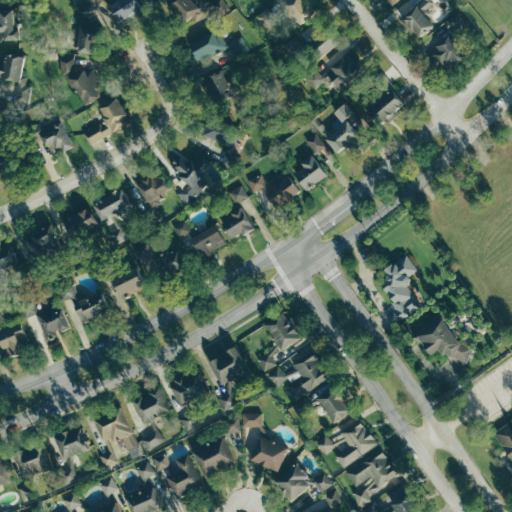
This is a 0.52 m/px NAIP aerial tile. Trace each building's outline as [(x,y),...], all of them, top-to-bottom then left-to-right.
[(89,21),(98,0),(85,0),(80,12),(85,15),(71,44),(93,54),(105,29),(89,21)] [(122,22),(142,8),(136,0),(118,0),(110,6),(122,22)] [(204,11),(195,0),(172,0),(171,1),(189,23),(204,11)] [(215,0),(209,3),(216,16),(228,9),(222,0),(215,0)] [(254,18),(276,42),(298,21),(301,24),(316,11),(306,0),(290,0),(275,15),(266,6),(254,18)] [(423,11),(434,4),(431,0),(426,0),(400,16),(414,39),(433,27),(423,11)] [(0,39),(17,39),(17,8),(0,8),(0,39)] [(315,65),(339,41),(327,29),(303,53),(315,65)] [(189,45),(198,61),(223,47),(214,31),(189,45)] [(432,39),(441,68),(462,61),(452,33),(432,39)] [(234,56),(247,51),(242,36),(229,41),(234,56)] [(305,78),(315,89),(326,80),(335,90),(362,66),(348,51),(321,75),(316,68),(305,78)] [(18,104),(33,104),(32,86),(30,86),(30,55),(10,56),(10,64),(0,64),(0,78),(18,78),(18,104)] [(103,95),(88,66),(68,77),(83,105),(103,95)] [(216,105),(234,98),(222,70),(204,78),(216,105)] [(377,126),(405,100),(384,78),(377,85),(382,90),(361,110),(377,126)] [(130,123),(118,97),(99,106),(105,120),(86,129),(91,141),(130,123)] [(324,138),(338,155),(362,135),(348,117),(353,113),(345,102),(334,111),(343,122),(324,138)] [(42,138),(52,157),(74,144),(58,115),(29,131),(35,143),(42,138)] [(203,135),(231,146),(239,127),(211,115),(203,135)] [(325,148),(320,134),(307,139),(313,153),(325,148)] [(0,154),(0,156),(11,174),(35,159),(23,140),(0,154)] [(206,183),(200,177),(210,165),(195,152),(187,162),(179,155),(169,166),(188,181),(177,194),(189,204),(206,183)] [(305,189),(327,176),(314,153),(302,161),(305,166),(296,171),(305,189)] [(0,184),(9,181),(2,164),(0,164),(0,184)] [(139,177),(144,198),(168,192),(163,171),(139,177)] [(254,192),(267,185),(261,174),(249,180),(254,192)] [(297,193),(286,177),(267,190),(278,206),(297,193)] [(249,195),(242,184),(229,193),(236,204),(249,195)] [(94,204),(103,220),(131,205),(122,189),(94,204)] [(100,228),(90,207),(64,219),(74,240),(100,228)] [(222,222),(235,240),(254,225),(241,207),(222,222)] [(179,238),(191,232),(185,220),(173,225),(179,238)] [(192,237),(203,257),(226,244),(216,224),(192,237)] [(36,259),(61,246),(50,225),(25,238),(36,259)] [(124,228),(110,234),(116,245),(129,239),(124,228)] [(0,247),(0,291),(10,288),(3,269),(18,263),(11,243),(0,247)] [(189,270),(179,248),(158,257),(168,279),(189,270)] [(398,319),(420,308),(405,278),(417,272),(408,255),(380,269),(388,284),(383,287),(398,319)] [(113,278),(122,296),(146,285),(138,267),(113,278)] [(103,293),(80,301),(73,281),(58,286),(63,301),(73,297),(82,322),(110,312),(103,293)] [(71,328),(58,301),(34,312),(47,339),(71,328)] [(301,338),(286,311),(266,323),(281,349),(301,338)] [(0,340),(6,357),(24,351),(21,343),(28,341),(22,323),(0,331),(0,340)] [(330,377),(311,345),(266,370),(276,387),(284,383),(293,398),(330,377)] [(222,384),(249,371),(237,347),(210,360),(222,384)] [(264,368),(274,363),(269,353),(259,357),(264,368)] [(209,387),(193,367),(169,386),(185,407),(209,387)] [(144,424),(170,410),(159,387),(132,401),(144,424)] [(328,422),(344,416),(336,393),(320,399),(328,422)] [(229,406),(230,397),(221,396),(220,405),(229,406)] [(295,407),(305,418),(314,409),(304,398),(295,407)] [(137,445),(122,407),(94,418),(104,443),(121,437),(126,449),(137,445)] [(242,412),(242,426),(261,426),(261,412),(242,412)] [(239,417),(222,420),(225,434),(241,431),(239,417)] [(511,418),(493,432),(511,458),(511,418)] [(343,468),(378,444),(361,420),(342,433),(351,446),(335,456),(343,468)] [(55,436),(62,458),(89,449),(82,427),(55,436)] [(141,441),(149,451),(166,439),(158,428),(141,441)] [(326,455),(337,444),(326,434),(316,444),(326,455)] [(251,459),(278,471),(289,448),(261,436),(251,459)] [(236,463),(225,437),(194,450),(206,477),(236,463)] [(23,478),(52,468),(43,443),(14,453),(23,478)] [(347,474),(359,489),(352,494),(360,505),(399,475),(380,449),(347,474)] [(169,454),(154,456),(155,469),(170,468),(169,454)] [(205,486),(190,454),(176,460),(181,470),(167,476),(178,499),(205,486)] [(0,484),(9,482),(2,458),(0,458),(0,484)] [(156,472),(149,461),(137,469),(143,479),(156,472)] [(319,476),(313,481),(297,463),(276,481),(294,501),(313,483),(320,492),(328,485),(319,476)] [(78,478),(71,465),(59,473),(66,485),(78,478)] [(112,475),(99,483),(107,496),(120,488),(112,475)] [(383,511),(415,511),(397,485),(375,499),(383,511)] [(127,496),(132,511),(154,511),(161,510),(154,487),(127,496)] [(323,496),(331,509),(344,500),(335,488),(323,496)] [(83,503),(74,491),(63,500),(71,511),(83,503)] [(120,511),(116,501),(91,511),(120,511)]
